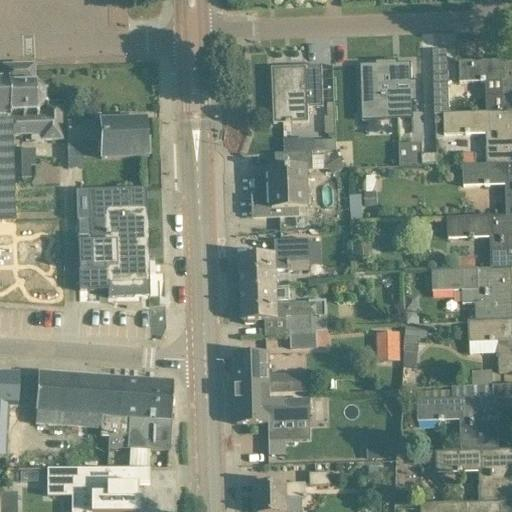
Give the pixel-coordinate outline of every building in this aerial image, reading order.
[(504,114),(511,114),(511,61),(459,63),(460,84),(503,83),(504,114)] [(411,65),(361,66),(363,114),(413,113),(411,65)] [(447,66),(434,66),(436,116),(449,115),(449,110),(447,66)] [(0,223),(11,223),(10,203),(8,138),(25,137),(25,143),(61,142),(60,103),(47,104),(46,95),(45,92),(42,94),(35,88),(36,84),(34,83),(34,67),(0,68),(0,223)] [(324,110),(324,101),(323,87),(322,67),(272,69),(274,125),(294,125),(309,124),(309,111),(324,110)] [(488,167),(511,165),(511,114),(504,114),(444,117),(445,138),(487,136),(488,167)] [(67,125),(67,141),(99,140),(99,160),(145,158),(144,123),(131,123),(131,117),(122,118),(122,124),(67,125)] [(436,117),(435,117),(435,126),(444,126),(443,117),(436,117)] [(312,140),(293,141),(285,142),(284,142),(285,155),(314,154),(326,153),(335,153),(336,152),(336,142),(312,143),(312,140)] [(422,145),(399,146),(400,169),(422,169),(422,166),(422,156),(422,145)] [(20,151),(20,161),(21,168),(30,168),(35,167),(35,160),(34,150),(20,151)] [(323,159),(330,172),(332,176),(345,170),(336,152),(335,153),(327,157),(323,159)] [(254,179),(255,194),(256,219),(276,218),(300,217),(299,210),(309,209),(308,172),(314,172),(314,154),(285,155),(275,155),(276,171),(271,171),(271,178),(254,179)] [(422,156),(422,166),(437,165),(436,155),(422,156)] [(506,186),(507,217),(511,217),(511,165),(488,167),(464,168),(465,188),(506,186)] [(146,210),(145,190),(75,193),(76,223),(89,222),(90,236),(77,237),(79,293),(109,292),(108,285),(132,284),(133,291),(141,291),(140,268),(148,267),(146,210)] [(241,219),(252,219),(251,194),(240,194),(241,219)] [(374,195),(365,195),(366,208),(375,207),(374,195)] [(511,217),(507,217),(448,220),(449,241),(489,240),(490,270),(508,270),(511,270),(511,217)] [(241,271),(242,291),(277,289),(276,272),(309,271),(309,241),(274,242),(274,257),(261,257),(241,258),(241,261),(238,261),(238,271),(241,271)] [(372,261),(371,244),(353,245),(354,261),(372,261)] [(462,306),(474,306),(475,324),(511,321),(511,287),(509,288),(508,270),(490,270),(432,273),(432,294),(462,293),(462,306)] [(290,338),(312,338),(310,306),(277,307),(277,301),(289,300),(289,288),(277,290),(277,289),(242,291),(243,323),(245,323),(245,326),(256,326),(256,323),(263,322),(265,322),(278,322),(278,319),(286,319),(287,319),(287,333),(290,332),(290,338)] [(409,326),(420,325),(419,318),(415,314),(408,314),(409,326)] [(468,344),(497,343),(498,375),(511,374),(511,321),(475,324),(467,324),(468,344)] [(403,370),(417,371),(418,340),(427,341),(428,330),(406,329),(403,370)] [(378,363),(399,363),(398,335),(378,335),(378,363)] [(312,338),(290,338),(291,351),(317,350),(317,349),(317,338),(312,338)] [(235,356),(236,387),(271,386),(271,395),(315,394),(315,379),(270,380),(269,355),(235,356)] [(0,459),(5,460),(7,409),(17,410),(18,395),(19,375),(0,374),(0,459)] [(75,415),(76,378),(37,375),(36,395),(35,413),(36,413),(75,415)] [(75,415),(36,413),(35,425),(90,429),(98,429),(98,439),(107,439),(107,450),(168,451),(170,422),(171,422),(173,384),(76,378),(75,415)] [(271,404),(271,395),(271,386),(236,387),(237,426),(272,425),(272,424),(312,423),(311,403),(271,404)] [(418,403),(417,403),(418,424),(460,422),(462,454),(481,452),(499,451),(498,418),(494,418),(494,401),(497,401),(497,399),(493,399),(463,401),(418,403)] [(271,458),(287,458),(287,431),(271,431),(271,458)] [(390,438),(367,439),(368,461),(391,461),(390,438)] [(462,454),(436,455),(437,464),(437,476),(479,474),(481,504),(497,504),(511,503),(511,450),(499,451),(481,452),(462,454)] [(369,468),(369,476),(378,477),(388,477),(388,469),(378,469),(369,468)] [(139,511),(139,495),(137,495),(137,486),(149,486),(149,471),(149,470),(47,471),(47,496),(47,498),(71,498),(72,498),(72,495),(71,495),(71,488),(91,488),(90,511),(139,511)] [(330,475),(310,476),(310,489),(330,488),(330,475)] [(306,485),(277,486),(257,486),(258,511),(286,511),(287,500),(307,500),(306,485)] [(0,508),(11,508),(17,502),(17,494),(0,493),(0,508)]
